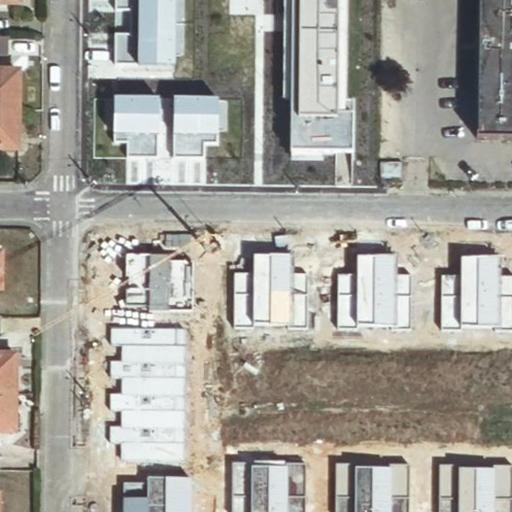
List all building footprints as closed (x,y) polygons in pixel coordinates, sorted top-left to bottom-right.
[(511,0),(480,0),(479,139),(511,139),(511,0)] [(0,57),(10,57),(10,39),(0,38),(0,57)] [(0,111),(19,112),(19,74),(0,73),(0,111)] [(19,112),(0,111),(0,150),(18,150),(19,112)] [(385,180),(407,180),(408,158),(385,157),(385,180)] [(0,357),(0,395),(15,396),(16,358),(0,357)] [(15,396),(0,395),(0,433),(15,433),(15,396)]
